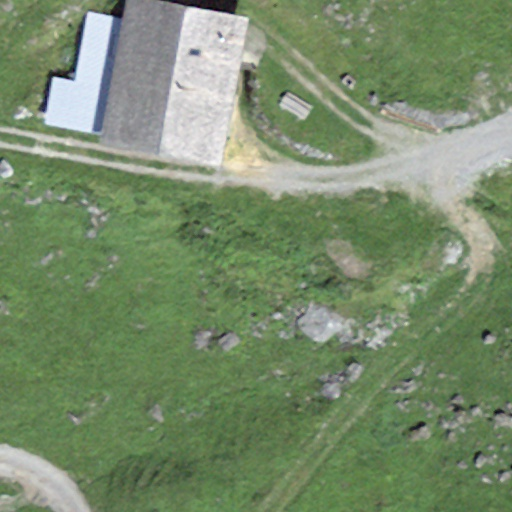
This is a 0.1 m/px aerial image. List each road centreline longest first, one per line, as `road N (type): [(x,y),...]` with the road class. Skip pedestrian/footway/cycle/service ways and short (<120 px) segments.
road 1 (track): [(511,121),(439,166),(484,248),(485,270),(472,293),(401,350),(264,511)]
road 2 (track): [(0,143),(202,168),(321,174),(439,166)]
